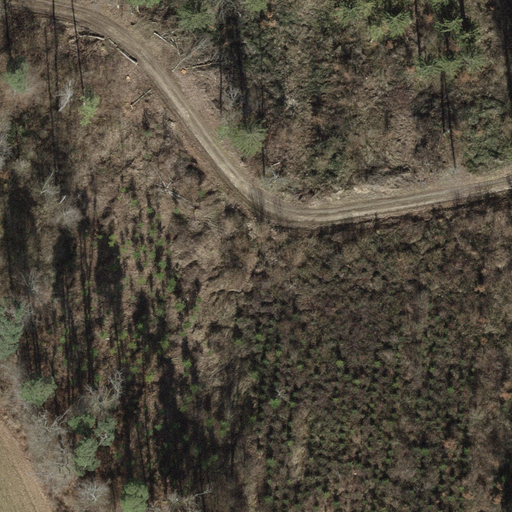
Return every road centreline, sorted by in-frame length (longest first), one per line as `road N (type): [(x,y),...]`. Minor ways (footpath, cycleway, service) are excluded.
road 1 (track): [(379,212),(297,217),(257,200),(155,57),(100,15),(30,0)]
road 2 (track): [(379,212),(511,185)]
